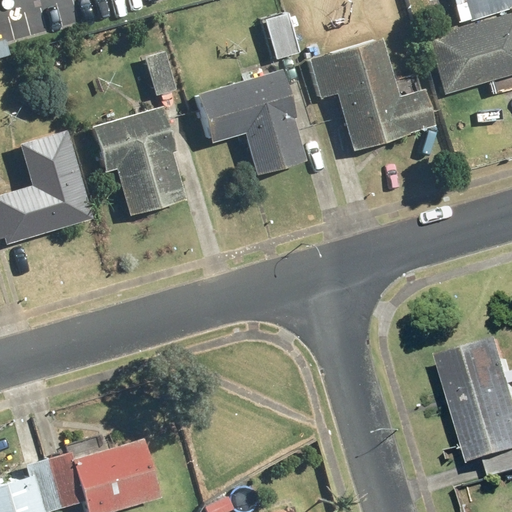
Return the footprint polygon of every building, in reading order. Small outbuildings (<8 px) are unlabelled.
[(511,0),(447,0),(453,22),(511,5),(511,0)] [(284,12),(259,19),(271,59),(295,52),(284,12)] [(511,21),(427,46),(440,93),(511,72),(511,21)] [(342,132),(343,132),(349,150),(429,124),(418,90),(393,98),(375,39),(303,61),(314,99),(331,94),(342,132)] [(161,49),(138,55),(149,95),(173,88),(161,49)] [(277,69),(190,94),(205,143),(239,133),(253,176),(300,161),(286,119),(291,117),(277,69)] [(155,108),(126,116),(87,127),(99,171),(110,168),(124,215),(182,198),(155,108)] [(0,241),(44,229),(45,233),(87,219),(59,135),(17,149),(29,185),(0,192),(0,241)] [(441,356),(472,458),(511,445),(511,387),(497,339),(441,356)] [(137,439),(66,459),(64,452),(21,466),(24,477),(0,483),(0,511),(47,511),(78,503),(80,511),(110,511),(154,499),(137,439)]
